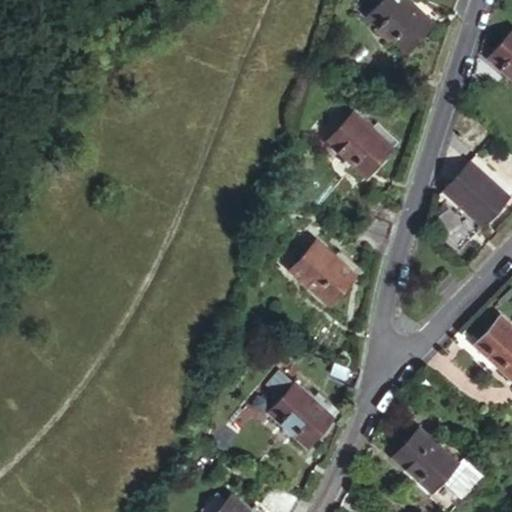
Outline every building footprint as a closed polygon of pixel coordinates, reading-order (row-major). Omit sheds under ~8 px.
[(403,0),(382,0),(367,17),(406,52),(431,24),(403,0)] [(455,0),(430,0),(427,8),(450,16),(455,0)] [(511,83),(511,33),(487,60),(511,83)] [(390,147),(368,128),(351,112),(326,141),(365,175),(390,147)] [(374,121),(368,128),(390,147),(396,140),(374,121)] [(478,226),(507,197),(470,161),(443,190),(478,226)] [(282,189),(278,198),(289,201),(292,193),(282,189)] [(289,201),(278,198),(275,205),(286,209),(289,201)] [(350,224),(361,228),(388,239),(398,209),(371,199),(366,214),(355,210),(350,224)] [(388,239),(361,228),(355,244),(383,255),(388,239)] [(315,242),(290,270),(328,303),(353,274),(315,242)] [(444,268),(430,283),(439,292),(454,278),(444,268)] [(511,326),(501,316),(474,345),(511,379),(511,326)] [(355,389),(363,370),(335,359),(326,378),(355,389)] [(293,384),(268,414),(306,447),(332,418),(293,384)] [(393,457),(429,492),(456,464),(437,446),(419,428),(393,457)] [(456,464),(429,492),(450,511),(483,476),(444,439),(437,446),(456,464)] [(205,440),(201,449),(211,454),(215,445),(205,440)] [(211,454),(201,449),(197,457),(207,462),(211,454)] [(268,506),(276,511),(304,511),(309,506),(280,489),(268,506)] [(232,495),(215,511),(261,511),(255,505),(249,511),(232,495)]
